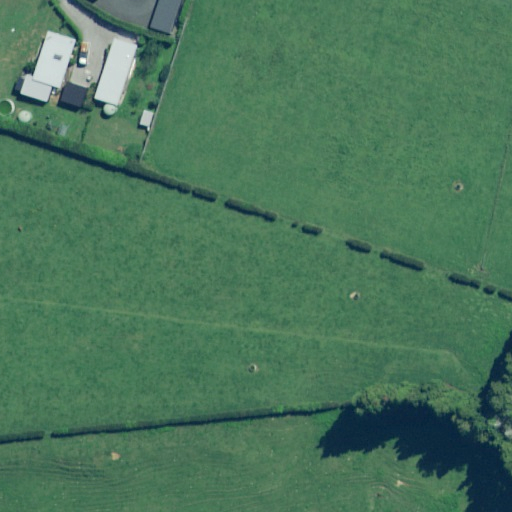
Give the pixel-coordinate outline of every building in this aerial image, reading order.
[(184,0),(163,0),(154,29),(173,35),(184,0)] [(63,90),(79,41),(52,32),(36,78),(30,76),(24,96),(49,104),(54,87),(63,90)] [(120,108),(140,47),(118,40),(98,100),(120,108)] [(82,108),(89,88),(70,82),(63,102),(82,108)] [(64,105),(55,101),(50,113),(60,117),(64,105)] [(155,114),(146,111),(142,126),(151,128),(155,114)]
